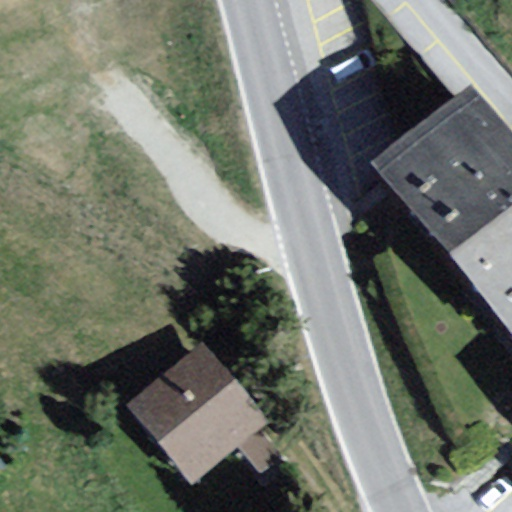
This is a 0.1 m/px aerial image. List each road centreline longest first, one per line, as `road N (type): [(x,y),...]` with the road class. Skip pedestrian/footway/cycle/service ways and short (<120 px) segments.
road 1 (tertiary): [(401,511),(331,312),(247,0)]
road 2 (residential): [(511,105),(423,0)]
